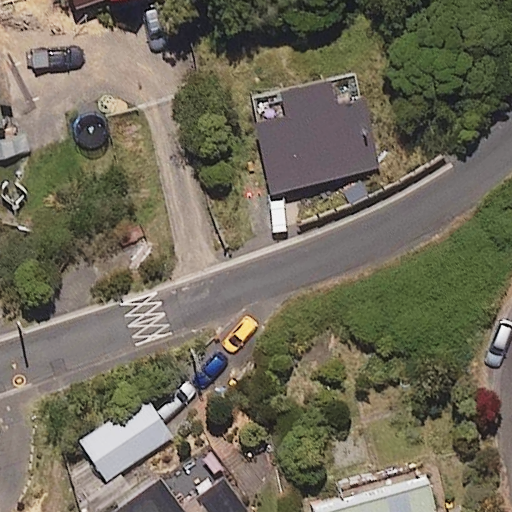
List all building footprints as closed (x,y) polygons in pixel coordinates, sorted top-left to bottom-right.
[(68,0),(69,12),(71,13),(74,14),(76,14),(79,14),(81,14),(84,14),(86,13),(88,12),(90,11),(92,9),(94,8),(96,6),(105,5),(107,7),(109,8),(111,8),(113,9),(115,9),(117,10),(119,10),(122,10),(124,9),(126,9),(128,8),(130,7),(132,6),(133,5),(135,3),(139,0),(68,0)] [(58,144),(27,150),(35,193),(66,187),(58,144)] [(102,483),(171,441),(161,424),(184,410),(177,399),(154,413),(146,400),(77,442),(102,483)] [(240,511),(220,484),(182,511),(174,511),(154,485),(117,511),(240,511)] [(432,511),(425,486),(335,511),(432,511)]
